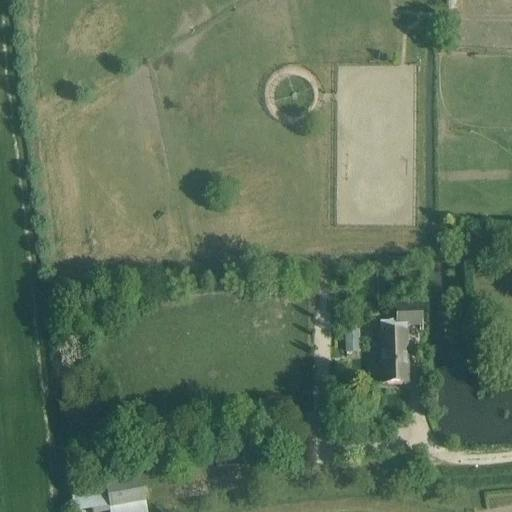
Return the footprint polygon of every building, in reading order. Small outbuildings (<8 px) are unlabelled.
[(381,322),(381,333),(382,364),(382,384),(407,384),(406,326),(421,325),(421,303),(395,303),(395,322),(381,322)] [(344,325),(345,353),(360,353),(360,325),(344,325)] [(85,407),(82,415),(83,422),(89,429),(98,427),(101,419),(100,412),(94,405),(85,407)] [(238,454),(215,456),(216,468),(239,466),(238,454)] [(74,511),(147,511),(146,502),(142,479),(71,490),(74,511)]
